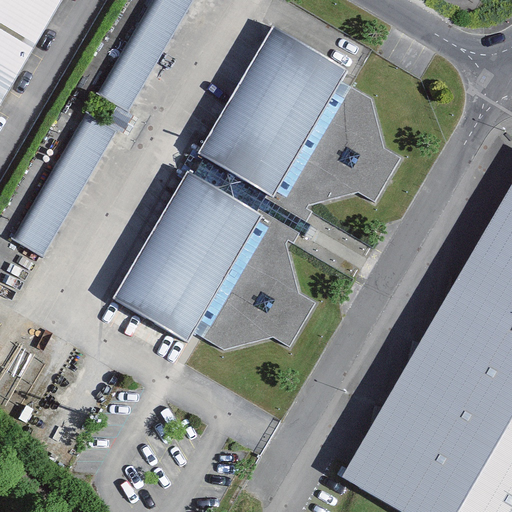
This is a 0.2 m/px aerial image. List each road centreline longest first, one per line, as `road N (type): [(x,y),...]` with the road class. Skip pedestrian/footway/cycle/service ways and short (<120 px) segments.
road 1 (unknown): [(242,0),(118,199),(86,270),(85,295),(93,319),(121,344),(303,451)]
road 2 (residential): [(270,511),(511,63)]
road 3 (unknown): [(88,0),(0,154)]
